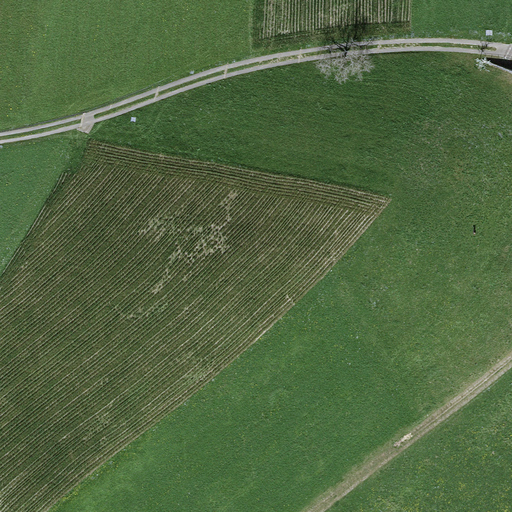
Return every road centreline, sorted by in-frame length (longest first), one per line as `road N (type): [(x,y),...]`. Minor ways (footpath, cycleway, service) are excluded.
road 1 (track): [(511,51),(439,45),(309,55),(0,137)]
road 2 (track): [(314,511),(511,357)]
